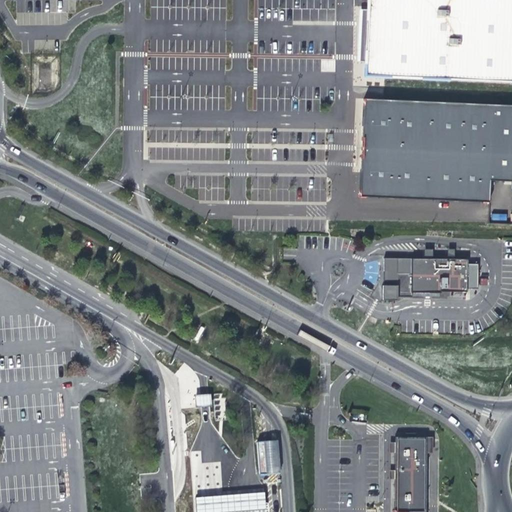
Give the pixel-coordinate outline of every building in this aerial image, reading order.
[(511,0),(370,0),(366,81),(511,88),(511,0)] [(511,111),(367,104),(362,200),(490,206),(491,185),(511,186),(511,111)] [(403,270),(412,279),(412,264),(433,264),(421,252),(403,270)] [(412,264),(412,279),(397,279),(397,303),(412,303),(412,299),(442,299),(442,296),(467,296),(467,264),(433,264),(412,264)] [(185,409),(191,409),(199,408),(201,408),(200,396),(198,396),(190,396),(184,397),(185,409)] [(393,439),(383,439),(383,510),(382,510),(382,511),(413,511),(414,454),(420,454),(420,439),(404,438),(404,434),(393,434),(393,439)] [(260,496),(174,503),(175,511),(251,511),(261,511),(260,496)]
